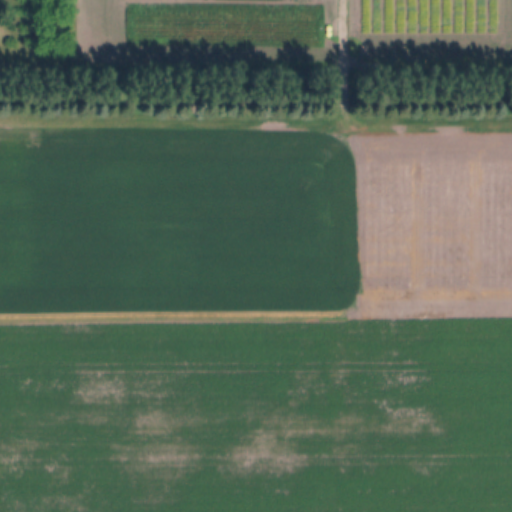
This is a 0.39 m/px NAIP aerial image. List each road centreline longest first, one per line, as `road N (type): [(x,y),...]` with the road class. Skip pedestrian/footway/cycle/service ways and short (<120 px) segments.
road 1 (track): [(511,356),(0,347)]
road 2 (track): [(0,121),(511,122)]
road 3 (track): [(343,0),(344,121),(326,355)]
road 4 (track): [(344,67),(0,60)]
road 5 (track): [(344,57),(511,62)]
